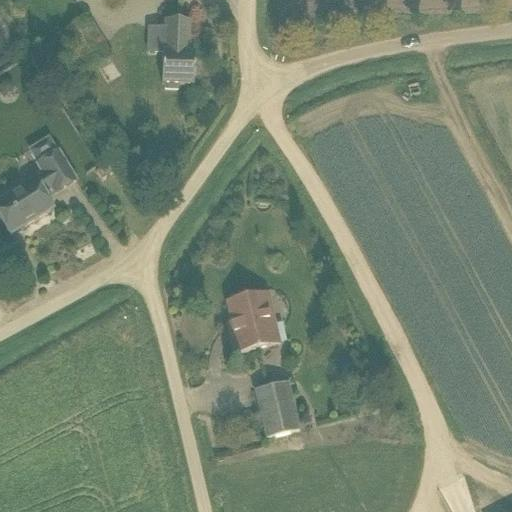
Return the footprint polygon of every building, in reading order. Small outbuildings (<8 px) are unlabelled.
[(86,18),(59,35),(85,75),(112,58),(86,18)] [(178,92),(178,86),(193,87),(194,56),(188,56),(189,23),(165,22),(164,55),(162,55),(161,86),(165,86),(164,92),(178,92)] [(417,85),(408,88),(410,97),(420,95),(417,85)] [(0,202),(0,221),(10,237),(52,211),(43,196),(51,191),(54,196),(75,183),(58,154),(37,167),(43,177),(0,202)] [(102,182),(114,174),(108,166),(96,174),(102,182)] [(368,269),(354,275),(370,308),(383,302),(368,269)] [(234,357),(253,352),(278,346),(274,327),(270,311),(264,313),(260,297),(253,299),(252,296),(249,295),(237,298),(235,300),(236,303),(227,305),(231,325),(227,326),(234,357)] [(266,442),(285,437),(301,434),(288,385),(254,393),(266,442)] [(427,389),(414,392),(429,444),(441,440),(427,389)]
